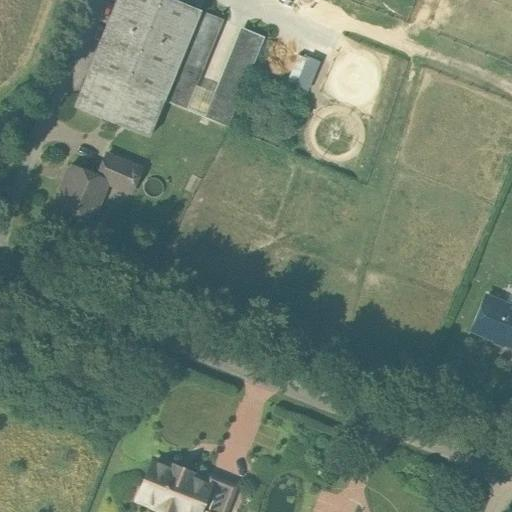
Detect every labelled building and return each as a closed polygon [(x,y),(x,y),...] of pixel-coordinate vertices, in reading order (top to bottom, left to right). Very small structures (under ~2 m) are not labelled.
[(117,0),(74,107),(148,137),(163,100),(181,108),(218,18),(174,0),(117,0)] [(245,29),(208,119),(227,127),(264,37),(245,29)] [(307,90),(320,61),(300,52),(287,81),(307,90)] [(326,76),(296,152),(311,159),(341,82),(326,76)] [(139,169),(106,155),(97,177),(106,181),(106,182),(130,192),(139,169)] [(97,177),(73,167),(57,206),(90,220),(106,182),(106,181),(97,177)] [(511,308),(485,297),(471,330),(509,346),(511,339),(511,308)] [(171,466),(170,469),(153,462),(144,485),(140,486),(137,494),(140,501),(147,504),(151,503),(156,504),(155,507),(166,511),(195,511),(196,510),(207,484),(206,483),(189,477),(191,474),(171,466)] [(223,511),(234,486),(208,476),(206,483),(207,484),(196,510),(201,511),(223,511)]
